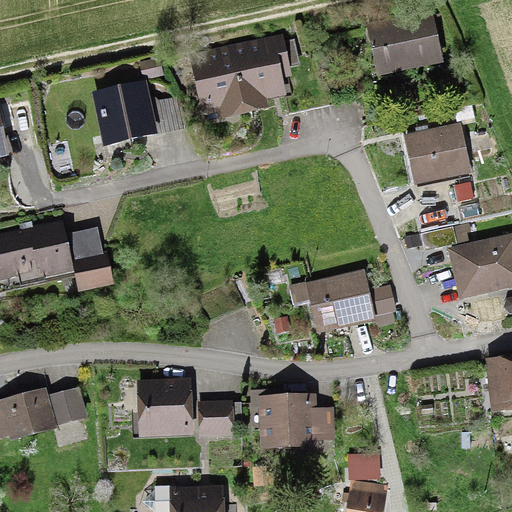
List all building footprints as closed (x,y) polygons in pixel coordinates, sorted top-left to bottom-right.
[(439,15),(371,30),(382,80),(450,65),(439,15)] [(287,38),(197,60),(210,116),(281,100),(274,69),(294,65),(287,38)] [(164,63),(144,67),(147,85),(167,82),(164,63)] [(340,72),(313,78),(320,108),(347,102),(340,72)] [(320,108),(313,78),(290,84),(294,102),(287,103),(290,115),(320,108)] [(149,89),(99,99),(109,147),(159,137),(149,89)] [(3,106),(0,106),(0,165),(17,161),(3,106)] [(464,127),(409,139),(420,191),(475,180),(464,127)] [(498,141),(482,145),(486,163),(502,159),(498,141)] [(71,224),(0,238),(0,284),(1,288),(80,273),(71,224)] [(107,230),(75,237),(87,295),(119,288),(107,230)] [(469,230),(425,238),(428,255),(472,247),(469,230)] [(511,241),(453,255),(465,305),(511,293),(511,241)] [(369,274),(312,286),(324,338),(381,325),(369,274)] [(394,289),(376,294),(383,320),(400,316),(394,289)] [(511,358),(486,361),(492,416),(511,414),(511,358)] [(186,384),(138,386),(140,432),(188,430),(186,384)] [(50,392),(0,406),(0,450),(61,433),(50,392)] [(82,393),(55,401),(64,431),(92,423),(82,393)] [(321,399),(262,401),(264,460),(339,458),(338,415),(321,415),(321,399)] [(216,409),(200,410),(201,434),(216,434),(216,409)] [(231,409),(216,409),(216,434),(231,434),(231,409)] [(382,461),(352,462),(353,485),(383,484),(382,461)] [(388,511),(391,492),(355,487),(351,511),(388,511)] [(230,511),(230,492),(172,495),(172,511),(230,511)]
